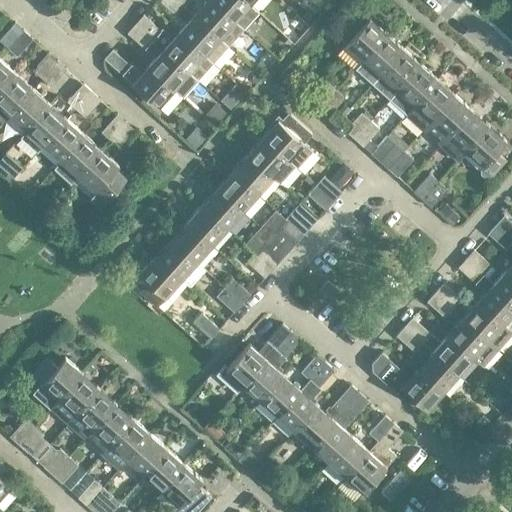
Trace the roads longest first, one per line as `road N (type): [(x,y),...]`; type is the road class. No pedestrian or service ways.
road 1 (residential): [(474,477),(349,365)]
road 2 (residential): [(349,365),(456,242)]
road 3 (residential): [(267,293),(378,178)]
road 4 (residential): [(378,178),(290,96)]
